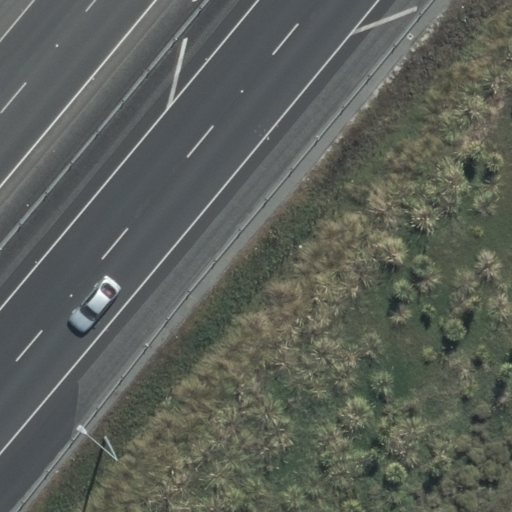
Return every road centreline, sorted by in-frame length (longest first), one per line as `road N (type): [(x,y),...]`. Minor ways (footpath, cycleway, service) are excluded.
road 1 (motorway): [(318,0),(0,381)]
road 2 (motorway): [(0,113),(94,0)]
